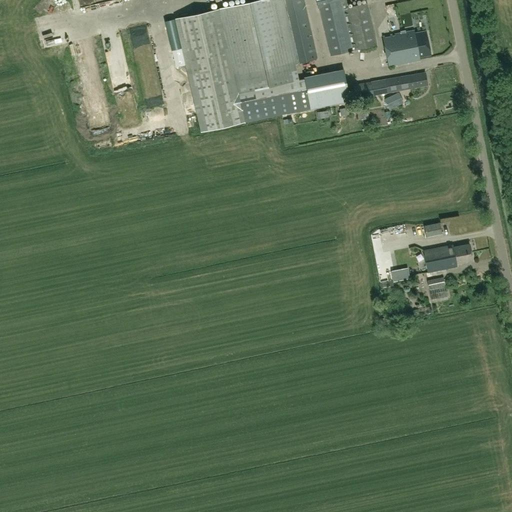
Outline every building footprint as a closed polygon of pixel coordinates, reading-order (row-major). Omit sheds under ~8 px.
[(304,79),(300,80),(296,63),(317,58),(303,0),(258,0),(176,19),(202,131),(245,121),(279,114),(281,123),(291,121),(289,112),(310,108),(304,79)] [(318,0),(331,56),(376,45),(367,3),(348,8),(347,2),(354,0),(318,0)] [(183,48),(176,19),(165,22),(172,51),(183,48)] [(383,37),(389,66),(420,60),(419,57),(430,55),(426,31),(415,33),(414,31),(383,37)] [(157,52),(166,93),(176,91),(167,50),(157,52)] [(351,69),(340,71),(345,102),(356,100),(356,98),(427,85),(425,73),(354,85),(351,69)] [(384,98),(389,109),(404,103),(399,92),(384,98)] [(440,223),(424,227),(426,237),(442,234),(440,223)] [(423,251),(428,273),(457,267),(457,264),(473,261),(469,244),(453,248),(452,245),(423,251)] [(407,268),(392,272),(394,281),(409,278),(407,268)] [(444,277),(427,280),(429,290),(446,287),(444,277)] [(446,290),(430,293),(432,303),(448,299),(446,290)]
